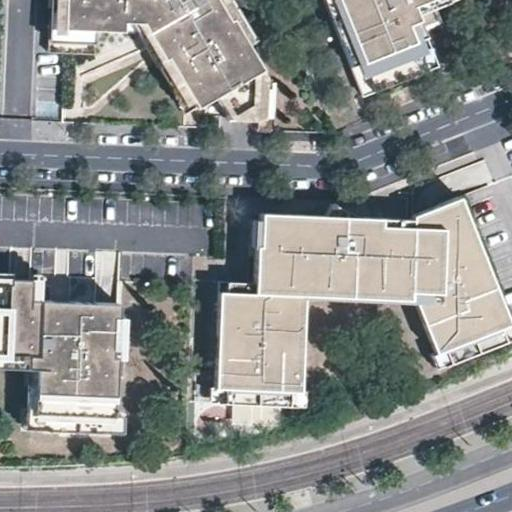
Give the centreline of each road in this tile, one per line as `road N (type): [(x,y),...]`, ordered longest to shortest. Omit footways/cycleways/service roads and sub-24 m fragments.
road 1 (residential): [(17,155),(342,166),(511,100)]
road 2 (primary): [(511,449),(344,511)]
road 3 (residential): [(20,0),(17,155)]
